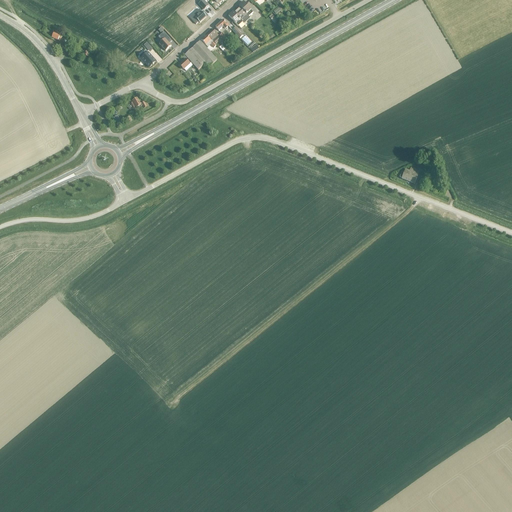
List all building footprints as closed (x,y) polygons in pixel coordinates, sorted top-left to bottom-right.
[(198,4),(204,11),(209,6),(203,0),(198,4)] [(240,8),(238,11),(247,22),(249,20),(250,19),(249,17),(253,13),(243,3),(239,6),(240,8)] [(199,10),(190,18),(196,25),(198,22),(199,23),(206,17),(199,10)] [(247,22),(238,11),(234,14),(233,12),(228,16),(238,27),(242,23),(244,25),(247,22)] [(224,29),(227,26),(223,21),(217,26),(217,27),(215,28),(218,31),(223,27),(224,29)] [(242,36),(235,28),(232,31),(239,39),(242,36)] [(211,40),(213,43),(216,45),(220,41),(217,37),(218,36),(213,30),(207,35),(211,40)] [(60,42),(62,37),(59,36),(60,34),(55,31),(54,34),(54,33),(52,38),(60,42)] [(163,33),(158,38),(162,42),(159,45),(165,52),(171,46),(169,44),(171,42),(163,33)] [(206,36),(201,41),(205,46),(207,48),(211,45),(214,49),(216,46),(213,43),(211,40),(211,41),(206,36)] [(184,56),(191,63),(192,65),(193,65),(194,67),(198,71),(205,64),(209,68),(217,61),(200,42),(184,56)] [(143,53),(139,57),(141,59),(149,68),(151,66),(152,65),(156,62),(151,56),(148,53),(146,51),(143,53)] [(184,61),(179,66),(183,70),(184,69),(186,72),(193,65),(192,65),(191,63),(184,56),(182,58),(184,61)] [(133,102),(131,103),(134,108),(135,107),(136,108),(140,106),(141,107),(142,107),(142,106),(144,109),(148,106),(146,103),(145,104),(144,102),(141,104),(140,105),(137,99),(132,102),(133,102)] [(420,169),(417,168),(416,171),(411,168),(409,172),(405,171),(404,174),(401,173),(399,178),(414,184),(420,170),(420,169)]
